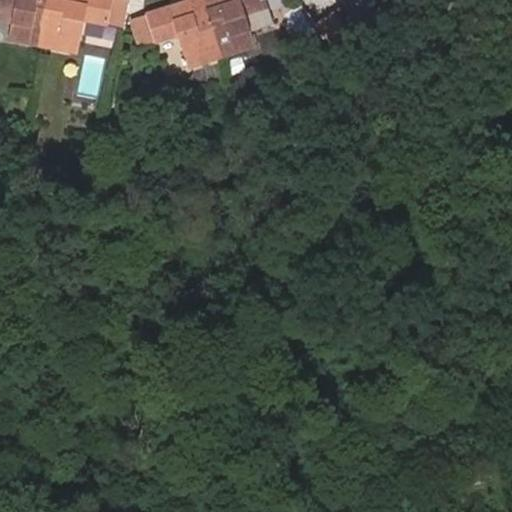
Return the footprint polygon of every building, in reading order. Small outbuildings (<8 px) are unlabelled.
[(42,46),(51,0),(0,0),(0,19),(11,21),(8,39),(42,46)] [(107,25),(111,0),(51,0),(42,46),(77,53),(83,20),(107,25)] [(221,56),(203,0),(187,0),(188,1),(146,15),(154,42),(177,35),(188,67),(190,66),(221,56)] [(267,7),(265,0),(203,0),(221,56),(255,46),(245,14),(257,10),(267,7)] [(354,38),(333,12),(317,25),(337,51),(354,38)] [(154,42),(146,15),(129,20),(137,48),(154,42)]
